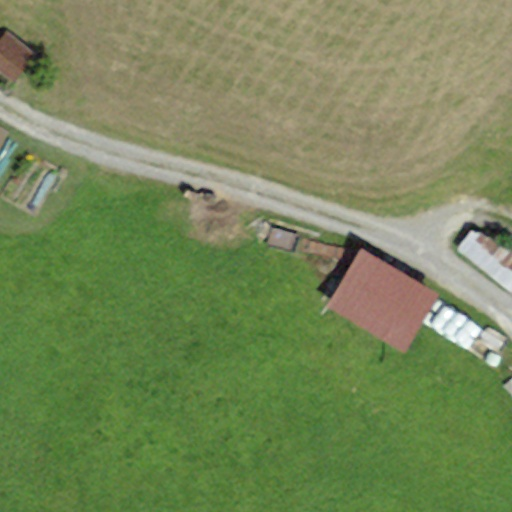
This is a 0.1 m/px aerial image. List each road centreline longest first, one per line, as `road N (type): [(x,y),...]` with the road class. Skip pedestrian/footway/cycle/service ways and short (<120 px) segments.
road 1 (track): [(511,322),(467,286),(357,224),(46,135),(0,105)]
road 2 (track): [(403,247),(413,231),(459,211),(511,225)]
